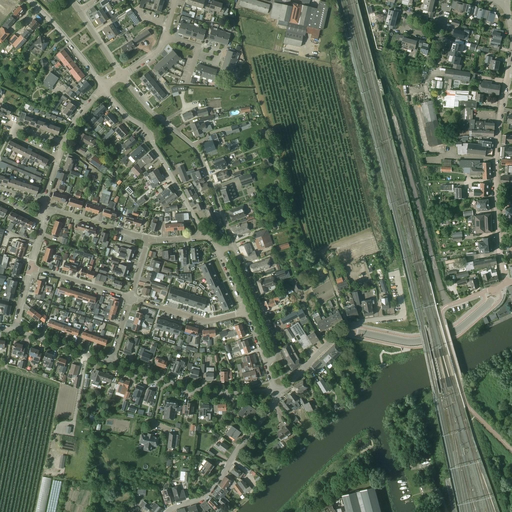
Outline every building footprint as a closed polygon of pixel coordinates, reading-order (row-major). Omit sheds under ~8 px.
[(207,4),(205,11),(208,12),(208,13),(213,14),(214,11),(217,1),(216,0),(215,0),(215,1),(212,0),(210,5),(207,4)] [(267,14),(270,5),(254,0),(240,0),(239,5),(267,14)] [(288,22),(287,28),(283,44),(300,47),(303,36),(305,36),(305,33),(311,34),(310,38),(318,39),(320,30),(323,30),(329,3),(319,1),(317,9),(290,3),(290,0),(274,0),(270,18),(288,22)] [(217,1),(214,11),(219,12),(218,15),(222,16),(223,13),(226,14),(228,9),(221,7),(222,4),(219,2),(219,1),(217,1)] [(465,12),(467,4),(458,2),(455,10),(458,10),(458,12),(462,13),(462,11),(465,12)] [(101,9),(93,15),(96,20),(109,11),(112,9),(108,3),(105,5),(107,8),(105,10),(105,12),(104,13),(101,9)] [(423,3),(422,7),(424,7),(423,10),(428,11),(428,14),(428,15),(433,16),(435,9),(433,9),(434,5),(423,3)] [(154,4),(152,9),(155,10),(155,12),(160,13),(160,11),(161,11),(162,8),(163,8),(163,7),(164,7),(154,4)] [(475,15),(476,8),(477,7),(467,4),(465,12),(468,13),(467,15),(472,16),(472,14),(475,15)] [(21,14),(24,11),(19,7),(5,23),(10,27),(18,17),(19,18),(22,15),(21,14)] [(386,16),(397,19),(398,15),(399,16),(401,10),(395,8),(394,11),(389,10),(389,13),(387,12),(386,16)] [(482,17),(484,18),(486,10),(476,8),(475,15),(474,17),(481,19),(482,17)] [(131,10),(126,13),(134,26),(139,22),(131,10)] [(493,25),(494,18),(498,19),(497,15),(495,14),(496,13),(493,12),(486,10),(484,18),(487,19),(486,23),(493,25)] [(99,25),(109,18),(113,16),(109,11),(96,20),(99,25)] [(397,19),(386,16),(385,20),(387,21),(386,24),(391,25),(390,28),(396,29),(397,23),(396,23),(397,19)] [(15,35),(8,43),(12,46),(17,50),(18,50),(24,43),(26,40),(25,39),(36,27),(37,28),(40,25),(34,19),(28,26),(24,31),(21,35),(18,38),(15,36),(15,35)] [(187,26),(186,25),(182,24),(183,22),(181,21),(180,24),(181,24),(178,33),(184,35),(187,26)] [(117,27),(114,22),(113,23),(112,23),(102,30),(106,35),(116,28),(117,27)] [(184,35),(190,37),(193,27),(192,27),(189,26),(189,23),(187,23),(186,25),(187,26),(184,35)] [(190,37),(197,39),(199,29),(198,29),(195,28),(195,25),(193,25),(192,27),(193,27),(190,37)] [(203,41),(206,31),(201,30),(201,27),(199,26),(198,29),(199,29),(197,39),(203,41)] [(0,42),(1,43),(9,34),(1,27),(0,28),(0,42)] [(116,28),(106,35),(109,40),(119,33),(121,31),(118,30),(116,28)] [(211,31),(209,40),(215,42),(218,32),(217,32),(213,31),(214,28),(211,28),(210,30),(211,31)] [(218,32),(215,42),(221,44),(224,34),(223,34),(219,33),(220,30),(217,29),(217,32),(218,32)] [(453,30),(452,34),(453,35),(453,36),(463,39),(467,40),(468,36),(469,33),(465,32),(465,31),(455,29),(455,30),(453,30)] [(493,39),(501,41),(503,34),(504,31),(496,29),(495,32),(493,32),(492,36),(494,36),(493,39)] [(148,30),(134,40),(137,44),(151,35),(148,30)] [(224,34),(221,44),(227,46),(230,36),(225,34),(226,32),(225,31),(223,31),(223,34),(224,34)] [(398,41),(397,44),(398,45),(404,47),(404,49),(407,50),(410,39),(406,38),(407,36),(401,35),(400,40),(399,40),(398,41)] [(36,42),(34,45),(35,45),(36,46),(35,48),(38,50),(38,49),(39,48),(43,51),(49,42),(40,36),(36,42)] [(410,39),(407,50),(412,51),(412,49),(415,50),(416,45),(419,46),(421,40),(415,38),(414,40),(410,39)] [(500,48),(501,41),(493,39),(493,42),(491,41),(490,45),(492,46),(491,48),(499,50),(500,48)] [(131,41),(121,48),(125,53),(135,47),(134,46),(137,44),(134,40),(132,41),(131,41)] [(421,40),(419,46),(422,46),(421,51),(424,52),(423,54),(427,55),(430,44),(426,43),(427,42),(421,40)] [(451,45),(449,52),(460,55),(460,52),(462,52),(464,45),(453,42),(452,46),(451,45)] [(61,60),(68,55),(63,50),(57,55),(61,60)] [(174,62),(175,61),(178,59),(180,61),(182,59),(180,57),(179,58),(173,50),(168,55),(174,62)] [(235,60),(235,61),(237,62),(238,60),(236,59),(237,55),(239,56),(240,53),(237,52),(237,53),(228,51),(226,57),(235,60)] [(462,65),(459,64),(461,58),(459,57),(460,55),(449,52),(448,58),(449,58),(448,62),(454,64),(453,68),(461,70),(462,65)] [(65,66),(72,60),(68,55),(61,60),(65,66)] [(174,62),(168,55),(163,59),(170,66),(173,63),(175,65),(177,63),(175,61),(174,62)] [(486,56),(485,63),(490,64),(492,64),(491,69),(498,70),(500,62),(493,60),(492,61),(491,60),(491,57),(486,56)] [(235,60),(226,57),(224,63),(233,66),(233,67),(235,68),(236,66),(234,65),(235,61),(235,60)] [(43,58),(38,62),(43,68),(48,63),(43,58)] [(170,66),(163,59),(158,63),(165,71),(166,70),(169,67),(170,69),(172,68),(170,66)] [(69,71),(76,66),(72,60),(65,66),(69,71)] [(165,71),(158,63),(153,68),(160,75),(164,71),(166,74),(167,72),(166,70),(165,71)] [(233,66),(224,63),(222,69),(231,72),(233,67),(233,66)] [(202,76),(205,66),(198,64),(196,74),(200,75),(200,78),(202,79),(203,76),(202,76)] [(73,76),(80,71),(76,66),(69,71),(73,76)] [(202,76),(203,76),(207,77),(206,80),(208,80),(209,78),(208,78),(211,68),(205,66),(202,76)] [(217,70),(211,68),(208,78),(209,78),(213,79),(212,82),(214,82),(215,79),(214,79),(217,70)] [(470,82),(471,72),(446,69),(444,78),(470,82)] [(80,71),(73,76),(78,82),(84,77),(80,71)] [(50,72),(42,84),(50,90),(59,78),(50,72)] [(145,84),(152,78),(147,73),(140,79),(145,84)] [(152,78),(145,84),(149,90),(156,84),(152,78)] [(83,94),(91,87),(85,81),(82,84),(80,82),(79,83),(76,86),(75,86),(72,90),(69,86),(65,93),(73,98),(75,94),(74,93),(78,89),(79,89),(83,94)] [(500,86),(491,85),(492,82),(483,81),(482,88),(486,88),(490,89),(499,91),(500,86)] [(156,84),(149,90),(154,95),(161,89),(156,84)] [(161,89),(154,95),(159,101),(166,95),(161,89)] [(483,102),(483,95),(478,94),(478,92),(470,91),(447,90),(445,90),(443,107),(445,107),(476,108),(477,102),(483,102)] [(58,102),(61,103),(63,100),(65,102),(68,98),(63,95),(58,102)] [(435,146),(442,144),(433,100),(421,103),(426,127),(425,128),(429,145),(431,147),(435,146)] [(66,107),(72,112),(76,107),(70,102),(66,107)] [(0,115),(1,116),(3,116),(4,113),(9,115),(12,108),(3,104),(1,109),(0,108),(0,115)] [(102,104),(94,111),(100,118),(104,114),(102,113),(106,109),(102,104)] [(72,112),(66,107),(63,113),(69,117),(72,112)] [(192,114),(196,112),(194,109),(190,110),(191,111),(182,114),(185,121),(193,117),(192,114)] [(198,117),(204,115),(204,117),(208,116),(207,109),(196,112),(198,117)] [(22,112),(19,121),(23,123),(29,125),(31,118),(25,116),(26,114),(22,112)] [(112,125),(117,121),(112,116),(113,116),(110,113),(105,118),(112,125)] [(31,118),(29,125),(34,127),(37,120),(31,118)] [(460,130),(469,131),(470,119),(461,118),(460,130)] [(470,136),(472,136),(482,136),(481,138),(485,138),(485,137),(494,137),(494,136),(495,123),(475,121),(475,120),(470,119),(469,131),(470,136)] [(37,120),(34,127),(40,129),(43,122),(37,120)] [(43,122),(40,129),(46,131),(48,124),(43,122)] [(210,125),(206,127),(204,123),(200,125),(198,122),(190,125),(195,136),(198,135),(199,137),(200,137),(201,137),(203,137),(203,136),(203,135),(203,133),(205,132),(205,133),(212,130),(210,125)] [(48,124),(46,131),(52,133),(55,126),(48,124)] [(115,130),(118,134),(122,138),(128,132),(121,125),(115,130)] [(60,128),(55,126),(52,133),(58,135),(60,128)] [(112,129),(103,138),(105,140),(114,132),(112,129)] [(82,145),(84,142),(92,147),(96,140),(89,136),(89,137),(82,133),(76,142),(82,145)] [(217,153),(216,149),(215,148),(219,146),(218,143),(219,143),(216,133),(208,136),(207,139),(210,140),(210,141),(203,144),(207,153),(210,151),(212,155),(217,153)] [(511,135),(509,136),(503,135),(502,144),(508,144),(508,143),(511,143),(511,135)] [(133,146),(137,143),(132,137),(122,145),(123,147),(126,150),(132,145),(133,146)] [(478,145),(487,146),(486,149),(493,150),(494,142),(481,140),(479,140),(478,145)] [(12,150),(16,143),(10,141),(6,147),(12,150)] [(487,146),(478,145),(466,143),(462,144),(462,142),(456,142),(456,147),(457,147),(458,155),(467,154),(467,153),(485,156),(486,149),(487,146)] [(18,153),(21,146),(16,143),(12,150),(18,153)] [(121,144),(115,149),(118,152),(122,148),(123,147),(122,145),(121,144)] [(23,156),(26,149),(21,146),(18,153),(23,156)] [(135,161),(146,152),(140,146),(130,155),(135,161)] [(511,147),(502,147),(502,156),(507,157),(507,155),(511,155),(511,147)] [(29,158),(32,152),(26,149),(23,156),(29,158)] [(146,155),(133,167),(132,167),(130,169),(137,176),(142,171),(140,169),(146,164),(147,165),(155,158),(150,151),(146,155)] [(34,161),(37,154),(32,152),(29,158),(34,161)] [(39,164),(43,157),(37,154),(34,161),(39,164)] [(262,156),(266,167),(273,165),(269,154),(268,155),(262,156)] [(77,164),(73,163),(75,159),(74,159),(75,157),(69,155),(68,157),(67,157),(65,163),(72,166),(72,165),(76,167),(77,164)] [(94,156),(89,163),(97,168),(97,169),(99,170),(102,165),(103,161),(94,156)] [(43,157),(39,164),(45,167),(49,160),(43,157)] [(226,157),(213,162),(216,169),(219,167),(220,169),(229,165),(226,157)] [(460,167),(471,168),(476,168),(476,169),(490,169),(490,163),(480,163),(480,161),(460,160),(460,167)] [(70,171),(71,171),(72,166),(65,163),(63,169),(70,171)] [(476,168),(471,168),(471,175),(483,175),(483,179),(491,179),(490,169),(476,169),(476,168)] [(152,179),(160,174),(159,172),(158,169),(157,169),(151,173),(149,169),(143,173),(145,177),(147,176),(149,180),(152,179)] [(202,169),(191,173),(194,181),(205,177),(202,169)] [(79,177),(86,180),(89,171),(86,170),(84,176),(80,175),(79,177)] [(225,171),(213,175),(215,182),(227,178),(225,171)] [(183,183),(189,180),(185,172),(180,174),(183,183)] [(4,174),(1,184),(7,185),(9,178),(10,178),(11,175),(5,173),(4,174)] [(245,175),(239,178),(241,184),(242,187),(249,184),(248,181),(252,180),(251,176),(253,175),(252,173),(245,175)] [(152,179),(150,180),(151,183),(150,184),(153,189),(159,185),(157,183),(163,179),(160,174),(152,179)] [(9,178),(7,185),(13,187),(15,180),(16,177),(14,177),(13,179),(10,178),(9,178)] [(199,192),(209,188),(207,183),(204,184),(202,179),(193,182),(194,186),(196,185),(199,192)] [(15,180),(13,187),(19,189),(21,182),(15,180)] [(27,184),(25,191),(30,193),(33,186),(27,184)] [(223,189),(221,190),(225,203),(234,200),(233,199),(231,192),(234,191),(232,184),(223,187),(223,189)] [(58,201),(63,186),(60,185),(59,191),(60,191),(59,194),(54,192),(52,199),(58,201)] [(168,196),(174,192),(170,185),(166,188),(166,189),(156,197),(160,203),(169,196),(168,196)] [(188,198),(191,196),(193,201),(196,199),(196,198),(198,197),(196,194),(192,185),(190,187),(184,190),(188,198)] [(37,195),(39,188),(33,186),(30,193),(37,195)] [(63,186),(58,201),(65,203),(67,196),(62,195),(63,192),(65,187),(63,186)] [(454,191),(455,191),(455,199),(465,198),(464,188),(458,188),(454,188),(454,190),(454,191)] [(77,199),(75,207),(81,209),(83,202),(78,201),(79,198),(80,198),(81,193),(79,192),(77,198),(77,199)] [(161,203),(163,205),(164,207),(168,203),(168,204),(177,197),(174,193),(161,203)] [(91,212),(96,197),(94,197),(92,202),(93,202),(92,205),(87,203),(85,210),(91,212)] [(96,197),(91,212),(98,214),(100,207),(98,207),(99,204),(97,203),(98,198),(96,197)] [(68,205),(75,207),(77,199),(76,199),(75,200),(70,198),(68,205)] [(139,207),(146,201),(144,198),(137,203),(139,207)] [(478,211),(489,210),(488,200),(477,201),(478,211)] [(106,206),(105,209),(104,209),(102,215),(108,217),(113,202),(109,201),(107,207),(106,206)] [(117,213),(114,212),(115,209),(114,208),(115,203),(113,202),(108,217),(115,219),(117,213)] [(232,221),(244,217),(242,210),(245,209),(243,205),(234,209),(235,213),(229,215),(232,221)] [(204,210),(208,218),(214,215),(210,207),(204,210)] [(11,212),(8,218),(14,221),(17,215),(11,212)] [(183,214),(182,214),(176,214),(175,214),(175,217),(175,218),(178,217),(179,221),(177,221),(177,224),(177,230),(184,230),(184,223),(183,214)] [(492,232),(491,214),(472,216),(472,227),(473,227),(473,229),(471,230),(471,234),(473,234),(473,236),(480,236),(479,233),(492,232)] [(14,221),(12,223),(14,224),(15,225),(16,222),(19,223),(22,217),(17,215),(14,221)] [(132,224),(134,219),(132,218),(132,217),(127,215),(125,222),(132,224)] [(270,223),(267,216),(261,218),(264,225),(270,223)] [(22,217),(19,223),(22,225),(21,228),(22,228),(23,229),(28,220),(22,217)] [(134,219),(132,224),(140,227),(142,220),(137,218),(137,219),(134,219)] [(157,232),(159,224),(156,223),(157,220),(153,218),(151,226),(152,226),(151,230),(157,232)] [(28,220),(23,229),(25,230),(26,230),(27,227),(30,229),(33,223),(28,220)] [(53,227),(68,232),(69,229),(64,228),(63,229),(61,228),(62,223),(56,220),(53,227)] [(86,232),(87,226),(78,223),(77,226),(75,225),(74,230),(76,230),(77,229),(86,232)] [(241,237),(240,235),(250,232),(247,223),(240,225),(240,224),(231,228),(234,238),(235,237),(236,239),(241,237)] [(86,232),(84,235),(88,236),(89,233),(94,234),(94,236),(96,236),(97,232),(95,231),(96,229),(87,226),(86,232)] [(61,237),(63,232),(67,234),(68,232),(53,227),(51,233),(58,236),(61,237)] [(267,229),(253,233),(255,239),(269,234),(267,229)] [(107,247),(108,242),(105,241),(108,234),(102,232),(100,240),(103,241),(101,245),(107,247)] [(255,239),(259,250),(272,245),(269,234),(255,239)] [(484,242),(479,243),(479,246),(487,245),(487,244),(493,243),(492,241),(493,240),(493,239),(492,238),(492,237),(484,238),(484,242)] [(16,241),(14,248),(24,251),(26,244),(25,244),(21,242),(16,241)] [(275,253),(290,248),(288,242),(277,246),(277,247),(273,248),(275,253)] [(249,243),(239,247),(244,261),(251,258),(252,260),(257,258),(255,251),(254,251),(253,250),(252,250),(249,243)] [(487,245),(479,246),(480,249),(480,254),(489,253),(489,252),(493,251),(493,250),(494,249),(494,246),(493,245),(493,243),(487,244),(487,245)] [(11,247),(9,251),(15,253),(15,255),(22,258),(24,251),(14,248),(11,247)] [(117,248),(116,250),(133,256),(135,251),(128,249),(121,247),(120,249),(118,248),(117,248)] [(55,256),(52,255),(53,250),(47,248),(45,254),(60,259),(60,258),(60,256),(55,255),(55,256)] [(197,248),(191,249),(192,263),(194,263),(199,263),(199,259),(198,259),(197,248)] [(116,250),(116,253),(119,254),(118,256),(125,259),(131,261),(133,256),(116,250)] [(165,251),(161,251),(162,259),(165,258),(171,258),(171,261),(175,261),(175,255),(171,255),(171,251),(165,251)] [(62,259),(60,258),(60,259),(45,254),(43,261),(50,263),(51,257),(54,258),(54,259),(57,260),(55,266),(60,267),(61,261),(62,259)] [(70,265),(68,271),(75,273),(77,267),(78,264),(74,263),(75,258),(73,257),(71,262),(70,265)] [(86,277),(91,260),(92,258),(89,257),(86,267),(88,267),(87,270),(82,268),(80,275),(86,277)] [(471,270),(475,269),(475,270),(487,267),(490,266),(497,265),(495,257),(474,261),(465,263),(467,271),(471,270)] [(269,262),(271,261),(270,258),(265,259),(265,260),(250,265),(253,274),(265,270),(264,269),(269,267),(269,266),(270,265),(269,262)] [(10,267),(14,268),(20,270),(22,264),(20,263),(20,260),(16,259),(14,265),(11,265),(10,267)] [(91,260),(86,277),(93,279),(95,272),(91,271),(94,260),(91,260)] [(152,260),(150,267),(153,268),(152,271),(158,273),(161,263),(152,260)] [(209,262),(200,266),(203,272),(212,268),(209,262)] [(68,271),(70,265),(64,263),(62,269),(68,271)] [(112,264),(112,265),(111,267),(128,272),(129,267),(119,264),(119,266),(112,264)] [(490,266),(487,267),(488,270),(490,278),(491,278),(492,281),(493,284),(499,282),(497,272),(496,272),(496,270),(491,271),(491,269),(490,266)] [(111,267),(111,270),(113,271),(113,273),(126,277),(128,272),(111,267)] [(16,277),(16,275),(19,275),(20,270),(14,268),(12,276),(16,277)] [(212,268),(203,272),(205,278),(214,274),(212,268)] [(283,269),(275,272),(277,278),(285,275),(283,269)] [(493,284),(492,281),(491,278),(490,278),(488,270),(480,272),(482,277),(483,276),(486,286),(493,284)] [(148,273),(146,279),(153,281),(154,278),(162,281),(164,275),(152,271),(151,273),(148,273)] [(98,274),(96,280),(104,282),(106,276),(98,274)] [(191,282),(191,274),(179,275),(179,278),(191,282)] [(214,274),(205,278),(208,284),(217,280),(214,274)] [(275,288),(274,284),(272,276),(257,281),(261,294),(270,291),(270,290),(275,288)] [(475,289),(476,288),(479,288),(477,282),(478,282),(477,280),(476,276),(469,278),(472,289),(473,289),(474,290),(475,289)] [(121,289),(123,282),(115,279),(112,286),(121,289)] [(6,285),(9,286),(16,288),(17,282),(11,280),(10,280),(8,280),(6,285)] [(38,280),(36,287),(51,291),(52,288),(52,287),(45,286),(46,282),(44,282),(39,281),(38,280)] [(217,280),(208,284),(211,289),(213,288),(220,285),(219,285),(217,280)] [(155,281),(153,285),(162,288),(168,290),(169,286),(166,285),(166,284),(155,281)] [(302,290),(297,281),(291,284),(296,293),(302,290)] [(336,285),(338,291),(348,288),(346,281),(336,285)] [(144,287),(142,294),(148,296),(151,297),(153,291),(160,293),(160,294),(166,296),(168,290),(162,288),(151,285),(151,284),(145,283),(144,287)] [(220,285),(213,288),(216,294),(225,289),(222,284),(219,285),(220,285)] [(35,293),(34,298),(40,300),(41,295),(42,292),(46,293),(46,292),(49,293),(50,293),(51,291),(36,287),(34,293),(35,293)] [(58,292),(61,293),(59,297),(63,298),(64,294),(66,289),(60,287),(59,289),(56,288),(54,294),(57,295),(58,292)] [(170,288),(167,297),(173,299),(176,290),(170,288)] [(225,289),(216,294),(218,299),(228,295),(225,289)] [(176,290),(173,299),(179,301),(182,292),(176,290)] [(354,292),(352,293),(353,299),(354,301),(356,301),(357,305),(358,310),(363,309),(364,316),(373,315),(372,308),(374,308),(373,300),(371,301),(371,300),(362,301),(359,291),(354,292)] [(14,294),(7,292),(6,298),(3,297),(2,300),(8,302),(9,298),(13,299),(14,294)] [(76,298),(75,302),(81,303),(82,299),(84,294),(78,292),(76,298)] [(182,292),(179,301),(185,303),(188,294),(182,292)] [(188,294),(185,303),(191,305),(194,296),(188,294)] [(228,295),(218,299),(221,305),(230,301),(228,295)] [(95,308),(96,308),(97,304),(98,300),(96,299),(96,298),(90,296),(88,301),(87,305),(91,306),(90,308),(91,311),(91,312),(94,313),(95,308)] [(194,296),(191,305),(197,307),(200,298),(194,296)] [(109,302),(108,306),(111,307),(117,308),(119,302),(118,301),(118,299),(111,297),(110,299),(109,299),(108,301),(109,302)] [(200,298),(197,307),(204,309),(207,300),(200,298)] [(276,305),(275,303),(273,298),(263,302),(267,310),(276,305)] [(0,305),(1,306),(5,307),(4,310),(3,310),(2,310),(2,312),(2,313),(3,313),(6,314),(6,315),(10,316),(11,311),(10,311),(11,306),(7,305),(8,302),(2,300),(0,299),(0,305)] [(230,301),(221,305),(224,311),(230,308),(233,307),(230,301)] [(354,303),(344,307),(348,318),(358,315),(354,303)] [(32,316),(36,311),(31,307),(27,312),(32,316)] [(298,317),(299,319),(305,317),(301,308),(296,311),(288,315),(291,320),(298,317)] [(36,311),(32,316),(37,321),(39,319),(44,323),(46,317),(37,309),(36,311)] [(339,312),(337,310),(332,312),(334,315),(333,315),(337,323),(343,321),(339,312)] [(113,320),(115,314),(110,313),(103,311),(102,314),(106,315),(105,318),(113,320)] [(137,312),(135,318),(142,320),(144,321),(144,320),(146,315),(143,314),(137,312)] [(318,313),(312,316),(315,324),(317,323),(320,331),(326,328),(322,320),(321,320),(318,313)] [(337,323),(333,315),(332,315),(331,313),(329,314),(330,316),(327,318),(331,326),(337,323)] [(50,317),(49,320),(47,325),(53,327),(55,322),(56,320),(57,317),(54,316),(54,318),(50,317)] [(322,320),(326,328),(331,326),(327,318),(325,319),(324,316),(321,317),(323,320),(322,320)] [(135,318),(134,324),(140,326),(142,327),(143,325),(144,321),(142,320),(135,318)] [(157,318),(154,327),(159,329),(162,320),(157,318)] [(55,322),(53,327),(59,329),(62,322),(63,322),(64,322),(64,320),(63,319),(62,319),(61,321),(56,320),(55,322)] [(67,326),(68,324),(64,322),(63,322),(62,322),(59,329),(65,332),(67,326)] [(298,323),(290,328),(295,336),(303,349),(311,344),(298,323)] [(177,324),(174,334),(179,335),(182,326),(177,324)] [(233,330),(233,332),(234,333),(243,330),(242,327),(243,327),(242,324),(241,324),(235,326),(236,329),(233,330)] [(73,328),(71,334),(77,336),(80,328),(75,326),(75,327),(74,326),(73,328)] [(289,328),(284,330),(290,339),(294,336),(295,336),(290,328),(289,328)] [(226,330),(219,333),(221,338),(228,336),(228,335),(227,334),(227,332),(226,330)] [(234,333),(234,335),(235,336),(238,335),(239,338),(245,336),(246,335),(245,332),(244,333),(243,330),(234,333)] [(307,337),(312,345),(318,340),(313,333),(307,337)] [(128,339),(123,352),(130,355),(132,349),(133,350),(135,345),(137,346),(140,339),(135,338),(134,341),(128,339)] [(241,342),(237,343),(239,347),(240,349),(243,348),(249,346),(247,340),(241,342)] [(13,350),(12,354),(23,357),(25,348),(22,347),(23,345),(15,343),(13,349),(13,350)] [(326,352),(333,360),(341,351),(335,343),(326,352)] [(292,371),(302,364),(295,352),(291,345),(280,351),(286,363),(287,362),(289,365),(292,371)] [(141,347),(139,354),(142,356),(141,359),(148,362),(150,356),(153,358),(156,347),(153,346),(152,346),(150,351),(144,349),(141,347)] [(249,346),(243,348),(245,354),(251,352),(249,346)] [(42,354),(38,352),(39,350),(32,348),(29,355),(33,356),(31,362),(38,364),(42,354)] [(43,359),(47,361),(45,367),(51,369),(53,362),(50,362),(53,355),(49,354),(49,353),(47,352),(46,353),(45,353),(43,359)] [(333,360),(326,352),(318,359),(324,365),(326,366),(333,360)] [(252,355),(246,357),(246,358),(247,362),(248,369),(247,369),(250,380),(253,379),(253,381),(257,380),(256,378),(257,378),(256,376),(260,375),(258,367),(256,368),(252,355)] [(59,357),(57,364),(61,365),(59,372),(64,373),(67,367),(64,366),(66,360),(59,357)] [(156,358),(155,361),(158,362),(157,365),(165,368),(167,362),(159,359),(156,358)] [(177,359),(172,371),(173,371),(172,372),(177,374),(178,373),(181,366),(184,368),(186,362),(181,360),(177,359)] [(324,365),(318,359),(311,366),(317,372),(324,365)] [(243,370),(242,371),(243,373),(242,373),(243,373),(245,381),(245,383),(248,382),(248,380),(250,380),(247,369),(248,369),(247,362),(243,363),(244,365),(245,369),(243,370)] [(189,363),(188,369),(191,370),(190,376),(190,377),(191,377),(192,378),(193,377),(197,378),(200,369),(192,367),(193,364),(189,363)] [(79,366),(72,364),(69,373),(68,377),(71,378),(72,374),(77,376),(79,366)] [(201,364),(201,372),(206,373),(205,380),(206,380),(208,381),(209,380),(213,380),(213,373),(214,368),(206,368),(207,364),(201,364)] [(220,372),(220,375),(221,375),(221,380),(221,382),(224,382),(224,380),(227,380),(227,378),(231,378),(231,374),(231,371),(227,371),(227,369),(220,369),(220,372)] [(91,376),(90,379),(93,380),(91,385),(97,387),(99,382),(100,380),(102,372),(96,370),(94,376),(91,376)] [(102,373),(100,380),(106,382),(107,382),(110,383),(112,376),(109,375),(109,374),(106,373),(106,374),(102,373)] [(116,384),(115,389),(117,390),(116,392),(115,395),(128,399),(130,392),(126,391),(127,388),(129,382),(120,379),(118,385),(116,384)] [(316,382),(323,393),(328,389),(322,379),(316,382)] [(298,397),(303,405),(311,420),(314,419),(312,415),(315,413),(316,415),(320,413),(316,406),(311,408),(308,402),(306,403),(303,398),(301,395),(308,392),(306,388),(308,387),(303,380),(293,386),(299,397),(298,397)] [(137,385),(133,395),(137,397),(137,399),(135,403),(140,405),(142,398),(140,397),(140,396),(143,387),(140,386),(140,385),(138,384),(137,385)] [(148,389),(144,401),(150,403),(149,405),(153,406),(155,400),(152,399),(155,392),(148,389)] [(291,407),(288,404),(291,402),(292,403),(298,399),(293,392),(287,396),(288,398),(281,403),(287,410),(291,407)] [(166,400),(165,400),(164,407),(165,407),(175,408),(175,411),(180,412),(181,406),(177,405),(177,402),(169,401),(170,400),(166,399),(166,400)] [(193,414),(194,404),(188,403),(187,405),(183,405),(182,413),(193,414)] [(252,417),(256,411),(250,406),(250,405),(249,404),(248,405),(246,403),(238,414),(242,417),(245,412),(245,413),(246,412),(252,417)] [(208,412),(209,405),(204,405),(204,404),(202,404),(202,405),(201,405),(201,412),(200,412),(200,416),(207,416),(207,421),(212,421),(212,412),(208,412)] [(219,415),(222,414),(222,416),(230,416),(229,410),(226,410),(225,404),(221,404),(219,404),(219,405),(214,405),(214,413),(218,413),(218,414),(219,415)] [(174,420),(175,411),(175,408),(165,407),(164,418),(174,420)] [(234,441),(235,439),(240,432),(234,427),(236,424),(229,419),(225,423),(231,427),(226,433),(230,436),(229,438),(234,441)] [(290,433),(292,431),(287,424),(284,426),(285,427),(276,433),(280,439),(284,437),(285,438),(290,434),(290,433)] [(157,446),(158,438),(152,437),(153,434),(148,433),(147,436),(141,434),(140,443),(145,444),(143,450),(151,451),(152,445),(157,446)] [(170,433),(168,448),(174,449),(174,447),(176,447),(177,440),(175,440),(175,434),(170,433)] [(74,451),(75,444),(73,443),(73,442),(62,440),(61,444),(60,446),(61,446),(61,448),(62,448),(62,449),(74,451)] [(224,452),(228,446),(222,442),(220,445),(217,442),(215,446),(221,450),(222,450),(224,452)] [(203,463),(202,465),(210,471),(214,466),(207,461),(204,459),(202,462),(203,463)] [(210,471),(202,465),(200,464),(198,467),(199,468),(196,472),(199,474),(201,471),(207,476),(210,471)] [(240,478),(244,473),(235,466),(231,472),(240,478)] [(181,472),(180,480),(189,481),(189,473),(181,472)] [(42,476),(36,511),(45,511),(50,478),(42,476)] [(225,477),(219,486),(223,489),(223,490),(222,492),(225,494),(227,492),(225,490),(231,481),(225,477)] [(243,479),(237,484),(243,491),(245,494),(251,489),(249,485),(248,486),(243,479)] [(236,484),(233,486),(240,495),(243,492),(236,484)] [(183,490),(181,491),(179,486),(171,488),(175,502),(186,499),(183,490)] [(219,486),(213,495),(217,499),(217,498),(220,500),(219,501),(222,505),(227,500),(223,497),(225,494),(222,492),(223,490),(223,489),(219,486)] [(381,511),(375,487),(342,496),(346,511),(381,511)] [(170,489),(163,491),(165,497),(167,496),(168,499),(164,500),(166,504),(169,503),(174,502),(170,489)] [(217,511),(218,511),(222,509),(212,498),(208,502),(216,511),(217,511)] [(150,511),(160,511),(163,509),(154,503),(152,505),(151,504),(150,506),(149,507),(146,504),(143,501),(140,505),(143,508),(148,511),(149,511),(150,511)] [(206,501),(200,505),(203,509),(205,511),(204,511),(208,511),(209,511),(207,510),(211,508),(209,505),(206,501)]
